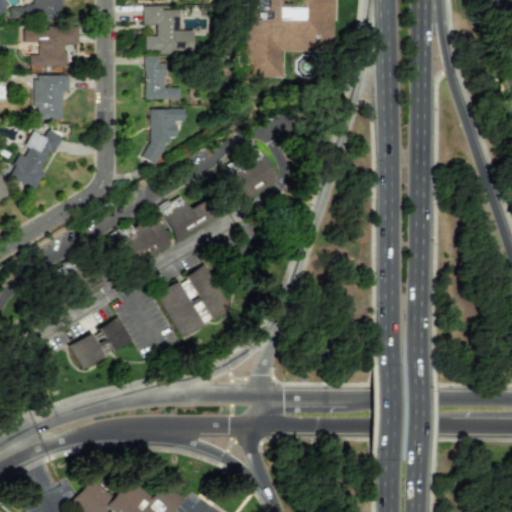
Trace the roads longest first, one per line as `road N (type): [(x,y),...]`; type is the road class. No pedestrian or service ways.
road 1 (primary): [(274,511),(248,447),(253,391),(367,53),(373,0)]
road 2 (tertiary): [(38,438),(74,415),(172,393),(511,390)]
road 3 (tertiary): [(82,434),(188,415),(511,422)]
road 4 (primary): [(410,369),(420,0)]
road 5 (primary): [(384,0),(386,367)]
road 6 (primary): [(511,247),(428,0)]
road 7 (primary): [(82,434),(194,444),(266,491)]
road 8 (residential): [(112,183),(111,0)]
road 9 (residential): [(0,248),(112,183)]
road 10 (primary): [(277,322),(229,363),(172,393)]
